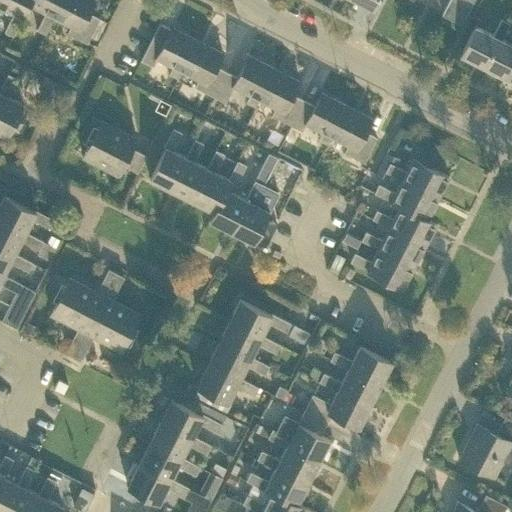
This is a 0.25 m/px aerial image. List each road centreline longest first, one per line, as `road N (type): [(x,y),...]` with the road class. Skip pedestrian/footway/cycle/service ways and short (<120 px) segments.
road 1 (unclassified): [(511,145),(236,0)]
road 2 (residential): [(382,511),(511,260)]
road 3 (residential): [(19,427),(50,358),(0,333)]
